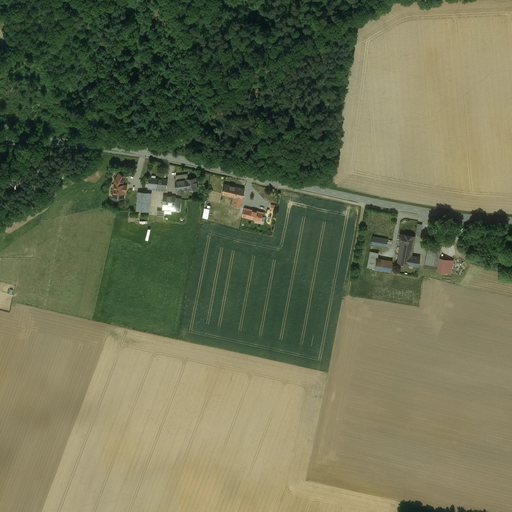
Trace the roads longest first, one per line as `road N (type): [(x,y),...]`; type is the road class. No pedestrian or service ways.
road 1 (tertiary): [(0,137),(142,151),(367,201),(511,220)]
road 2 (track): [(181,117),(386,0)]
road 3 (track): [(117,147),(115,60),(105,35),(73,0)]
